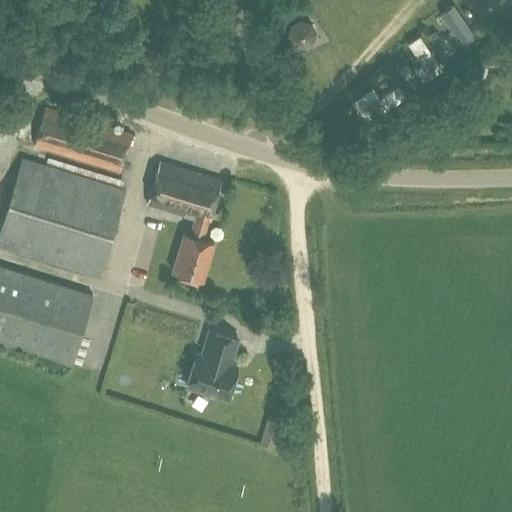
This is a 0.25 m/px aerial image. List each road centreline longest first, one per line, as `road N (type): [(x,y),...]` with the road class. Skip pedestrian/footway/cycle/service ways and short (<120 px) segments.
road 1 (unclassified): [(511,179),(395,179),(293,164),(0,65)]
road 2 (track): [(325,511),(293,164)]
road 3 (track): [(260,155),(265,121),(231,0)]
